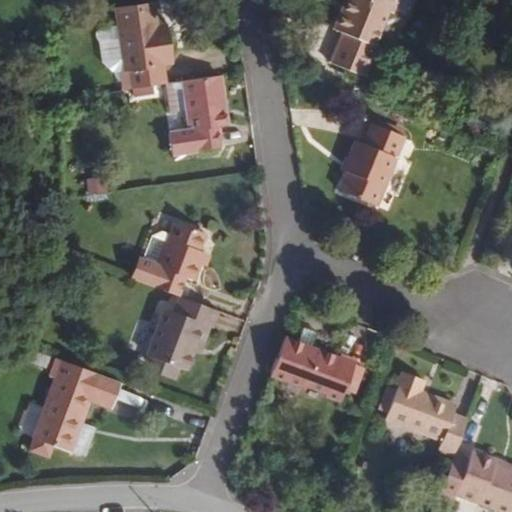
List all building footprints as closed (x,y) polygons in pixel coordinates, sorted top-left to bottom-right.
[(169,46),(165,6),(154,7),(153,0),(111,0),(118,54),(121,54),(123,74),(164,68),(167,68),(165,46),(169,46)] [(377,46),(391,12),(394,13),(398,0),(349,0),(345,9),(342,8),(334,28),(342,31),(330,62),(367,77),(379,47),(377,46)] [(123,74),(121,54),(118,54),(112,55),(114,76),(123,74)] [(224,110),(219,61),(182,66),(185,100),(186,114),(164,117),(166,137),(217,132),(215,111),(224,110)] [(185,100),(182,66),(167,68),(164,68),(167,102),(185,100)] [(375,210),(403,139),(373,126),(365,147),(356,144),(349,161),(353,163),(348,176),(340,195),(375,210)] [(348,176),(353,163),(349,161),(346,160),(341,173),(348,176)] [(194,281),(204,253),(200,252),(205,236),(173,225),(168,236),(156,267),(141,261),(139,261),(131,280),(167,294),(174,274),(194,281)] [(156,267),(168,236),(159,232),(150,238),(141,261),(156,267)] [(191,353),(202,325),(211,328),(213,329),(219,313),(170,295),(146,359),(148,359),(178,370),(184,373),(191,353)] [(201,357),(211,328),(202,325),(191,353),(201,357)] [(306,349),(310,335),(296,328),(292,343),(306,349)] [(292,343),(282,340),(280,344),(268,377),(300,389),(301,387),(317,392),(317,395),(336,403),(341,390),(351,365),(306,349),(292,343)] [(173,384),(178,370),(148,359),(143,373),(173,384)] [(70,455),(89,403),(110,411),(120,385),(57,361),(49,379),(55,382),(29,453),(47,459),(52,448),(70,455)] [(347,393),(356,367),(351,365),(341,390),(347,393)] [(452,456),(464,422),(448,416),(452,407),(415,392),(419,382),(399,374),(392,389),(383,413),(380,419),(437,442),(434,451),(451,458),(452,456)] [(383,413),(392,389),(384,386),(375,409),(383,413)] [(28,402),(22,431),(34,433),(39,404),(28,402)] [(75,451),(85,454),(96,426),(85,422),(75,451)] [(497,511),(511,511),(511,474),(489,467),(491,462),(468,453),(465,461),(452,456),(451,458),(436,498),(449,502),(451,496),(497,511)] [(511,467),(491,462),(489,467),(511,474),(511,467)]
